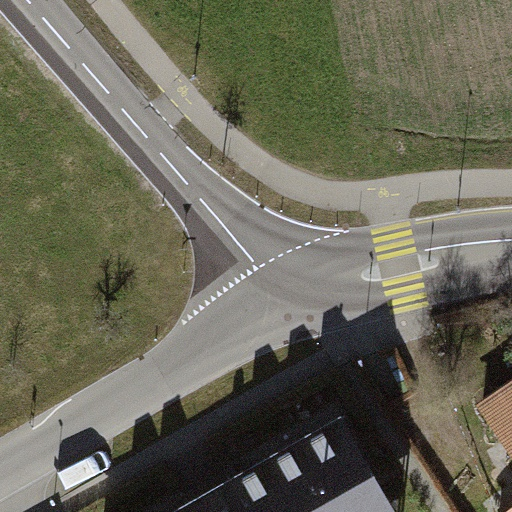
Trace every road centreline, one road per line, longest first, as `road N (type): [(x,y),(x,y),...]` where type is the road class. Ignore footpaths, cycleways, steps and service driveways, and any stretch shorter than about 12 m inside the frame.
road 1 (tertiary): [(298,303),(26,0)]
road 2 (tertiary): [(298,303),(0,471)]
road 3 (tertiary): [(511,246),(400,267),(298,303)]
